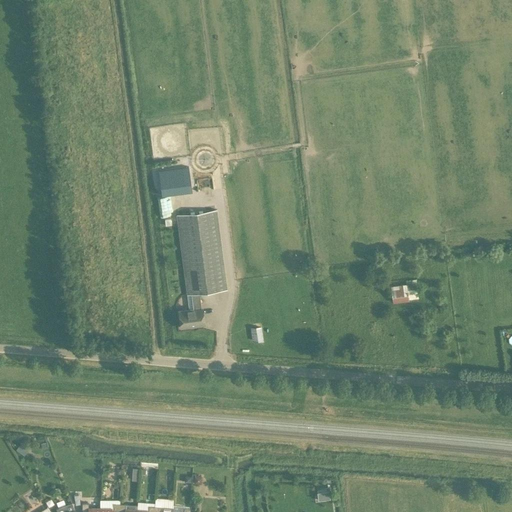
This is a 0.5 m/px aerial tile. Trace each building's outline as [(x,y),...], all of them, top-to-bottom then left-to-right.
[(153,171),(156,195),(186,191),(183,167),(153,171)] [(176,212),(175,210),(185,209),(184,195),(157,197),(158,214),(176,212)] [(201,308),(199,293),(227,289),(216,210),(176,215),(187,294),(191,294),(193,309),(178,311),(180,328),(204,324),(202,307),(201,308)] [(406,280),(407,284),(390,286),(392,302),(409,300),(418,299),(416,279),(406,280)] [(261,327),(250,326),(252,341),(263,342),(261,327)] [(328,491),(317,492),(318,499),(329,498),(328,491)] [(56,511),(75,511),(72,502),(56,509),(58,511),(56,511)] [(99,511),(100,508),(88,508),(88,503),(82,503),(81,511),(99,511)] [(100,508),(99,511),(118,511),(119,503),(113,503),(113,508),(100,508)] [(119,503),(118,511),(136,511),(136,510),(137,505),(125,504),(119,503)]
